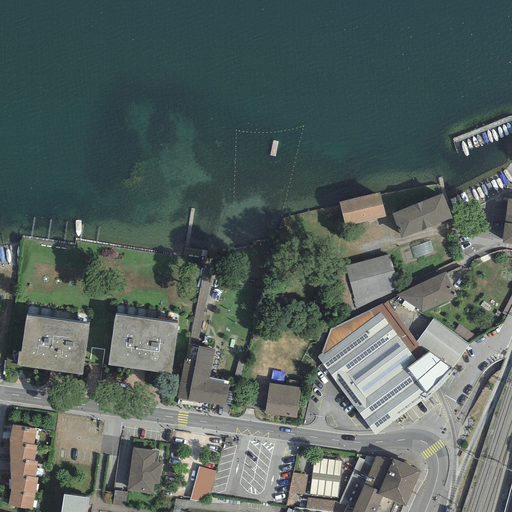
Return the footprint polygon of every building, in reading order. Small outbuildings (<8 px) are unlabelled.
[(443,195),(394,213),(402,233),(450,215),(443,195)] [(342,207),(347,230),(387,220),(382,198),(342,207)] [(511,224),(504,223),(502,243),(511,244),(511,224)] [(389,254),(346,267),(355,310),(399,288),(389,254)] [(203,267),(188,343),(197,345),(212,270),(203,267)] [(446,273),(397,295),(423,312),(457,297),(446,273)] [(330,329),(321,355),(380,312),(417,362),(425,355),(385,302),(330,329)] [(417,362),(380,312),(321,355),(317,358),(372,431),(375,435),(429,395),(409,368),(417,362)] [(89,322),(26,314),(19,364),(82,373),(89,322)] [(179,323),(116,314),(109,365),(172,373),(179,323)] [(469,345),(433,319),(416,342),(418,345),(429,352),(452,369),(469,345)] [(215,350),(198,347),(196,361),(184,359),(177,398),(205,403),(210,378),(215,350)] [(452,369),(429,352),(425,355),(417,362),(409,368),(429,395),(437,387),(453,370),(452,369)] [(230,382),(210,378),(205,403),(225,407),(230,382)] [(301,388),(269,383),(265,414),(297,418),(301,388)] [(36,430),(11,425),(8,441),(33,445),(36,430)] [(36,445),(33,445),(8,441),(10,458),(34,461),(36,445)] [(156,450),(133,446),(127,489),(152,493),(153,483),(159,483),(162,462),(154,461),(156,450)] [(364,483),(375,457),(366,455),(365,459),(359,457),(339,502),(346,506),(353,508),(364,483)] [(420,469),(393,457),(376,455),(375,457),(364,483),(378,489),(377,492),(382,494),(405,504),(418,472),(420,469)] [(38,462),(34,461),(10,458),(10,474),(35,477),(38,462)] [(216,471),(199,466),(190,500),(208,502),(210,493),(216,471)] [(303,473),(293,472),(286,505),(293,506),(295,493),(304,495),(307,474),(303,473)] [(38,477),(35,477),(10,474),(10,490),(35,494),(38,477)] [(352,511),(354,511),(374,511),(382,494),(377,492),(378,489),(364,483),(353,508),(352,511)] [(32,510),(35,494),(10,490),(8,506),(32,510)] [(86,511),(89,495),(64,492),(60,511),(86,511)] [(339,502),(307,497),(305,508),(341,511),(342,511),(346,506),(339,502)]
